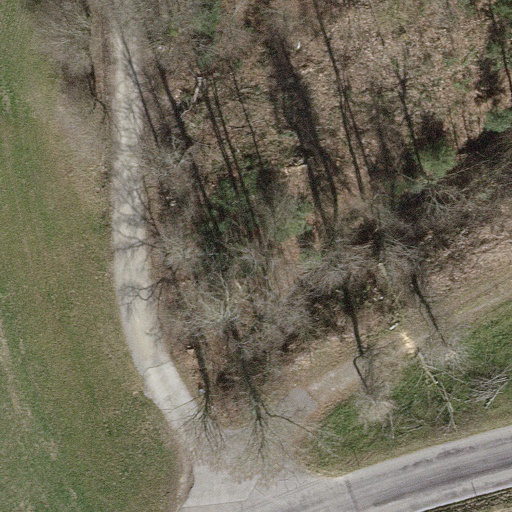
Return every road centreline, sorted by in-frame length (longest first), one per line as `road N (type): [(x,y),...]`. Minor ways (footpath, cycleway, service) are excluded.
road 1 (track): [(240,511),(205,453),(148,315),(121,0)]
road 2 (track): [(205,453),(511,295)]
road 3 (tertiary): [(367,511),(511,463)]
